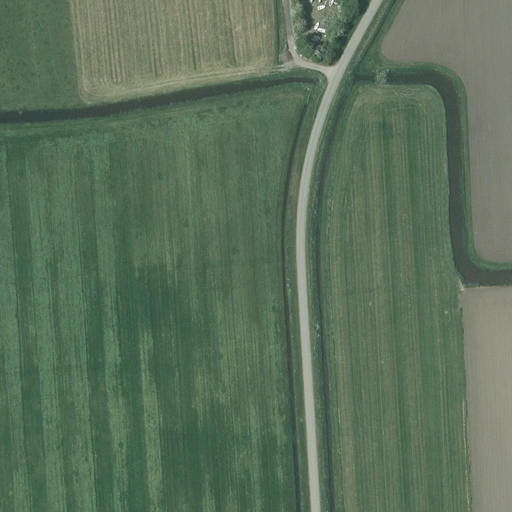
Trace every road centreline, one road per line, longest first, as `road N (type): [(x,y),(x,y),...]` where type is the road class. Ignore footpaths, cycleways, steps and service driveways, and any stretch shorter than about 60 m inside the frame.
road 1 (unclassified): [(317,511),(300,242),(308,173),(340,73),(379,0)]
road 2 (track): [(0,104),(283,69),(295,59)]
